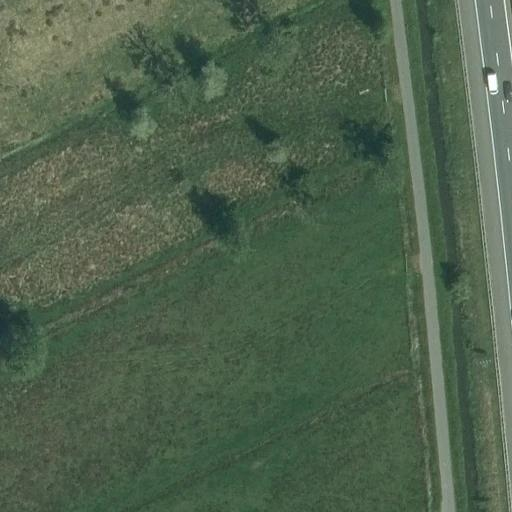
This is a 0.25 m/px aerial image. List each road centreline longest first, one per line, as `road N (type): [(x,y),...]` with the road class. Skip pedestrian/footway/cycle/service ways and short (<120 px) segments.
road 1 (unclassified): [(448,511),(394,0)]
road 2 (motorway): [(487,0),(511,191)]
